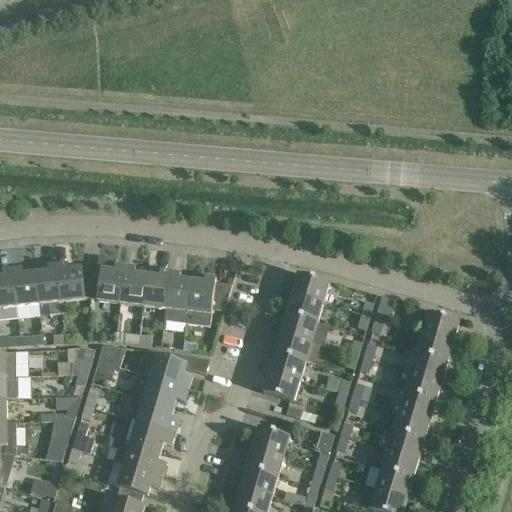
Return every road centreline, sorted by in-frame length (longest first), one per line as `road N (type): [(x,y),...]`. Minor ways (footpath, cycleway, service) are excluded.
road 1 (tertiary): [(511,187),(0,142)]
road 2 (residential): [(174,511),(200,425),(237,416),(280,252)]
road 3 (residential): [(0,231),(108,225),(280,252)]
road 4 (residential): [(280,252),(511,315)]
road 5 (residential): [(452,511),(511,315)]
